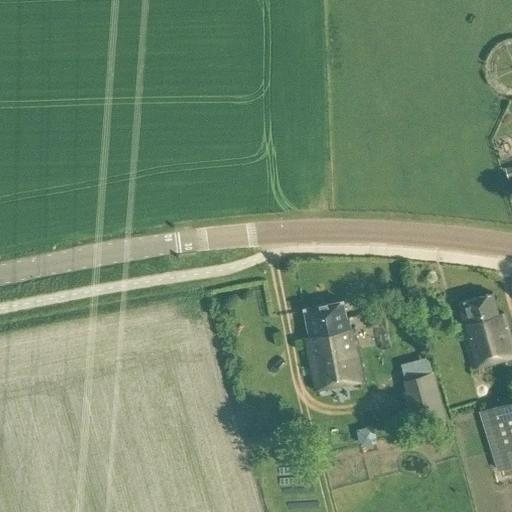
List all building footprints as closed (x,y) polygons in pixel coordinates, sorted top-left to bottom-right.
[(472,368),(511,356),(511,342),(504,313),(498,315),(493,295),(458,304),(465,330),(462,331),(472,368)] [(341,302),(302,310),(307,338),(301,339),(312,392),(363,381),(352,329),(349,330),(346,317),(344,318),(341,302)] [(375,310),(364,312),(366,325),(378,323),(375,310)] [(400,379),(412,427),(445,419),(433,371),(400,379)] [(511,401),(480,411),(499,472),(500,477),(511,473),(511,401)] [(361,444),(378,438),(373,423),(356,428),(361,444)]
